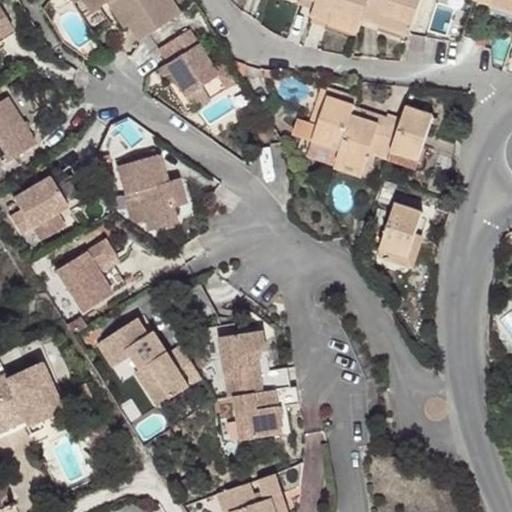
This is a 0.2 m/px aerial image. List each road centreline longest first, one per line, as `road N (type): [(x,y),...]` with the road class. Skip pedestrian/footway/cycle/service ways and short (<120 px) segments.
road 1 (residential): [(211,0),(238,35),(311,70),(412,88),(498,84),(511,100)]
road 2 (residential): [(320,256),(296,269),(333,386),(354,511)]
road 3 (residential): [(320,256),(273,223),(248,187),(115,85)]
road 4 (residential): [(499,190),(462,282),(465,377)]
road 5 (residential): [(418,391),(346,274),(320,256)]
road 6 (unknown): [(58,511),(142,478),(175,511)]
